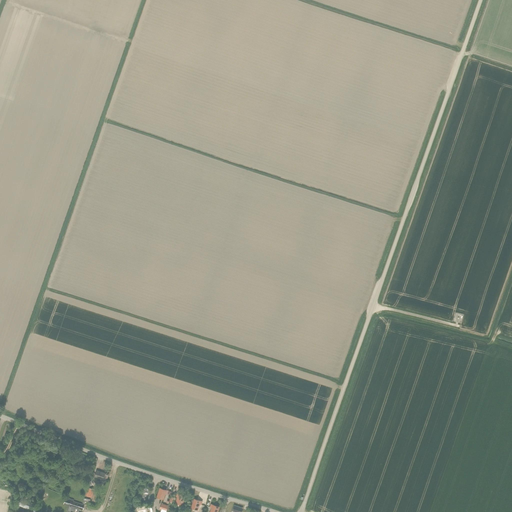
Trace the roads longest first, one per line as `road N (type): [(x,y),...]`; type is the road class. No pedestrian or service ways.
road 1 (unclassified): [(299,511),(480,0)]
road 2 (unclassified): [(154,475),(0,416)]
